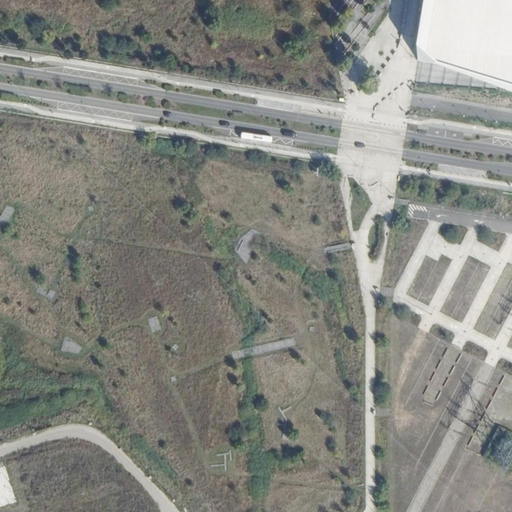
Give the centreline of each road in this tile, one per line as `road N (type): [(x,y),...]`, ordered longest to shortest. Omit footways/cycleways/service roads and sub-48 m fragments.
road 1 (secondary): [(0,87),(511,172)]
road 2 (secondary): [(511,151),(0,67)]
road 3 (track): [(416,505),(405,499),(403,365),(424,327)]
road 4 (track): [(456,511),(511,404)]
